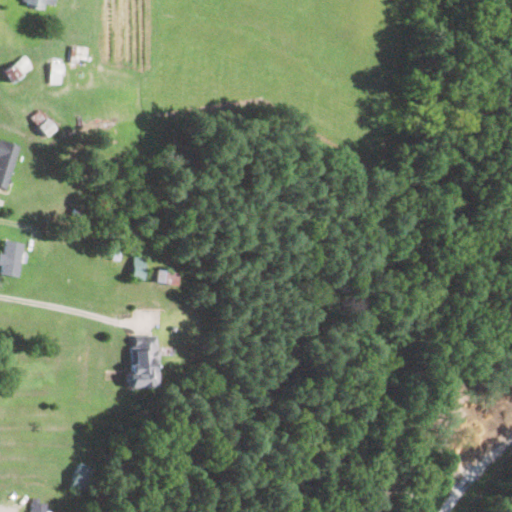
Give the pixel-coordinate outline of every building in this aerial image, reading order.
[(55,0),(54,7),(44,5),(42,11),(30,9),(30,7),(26,6),(26,3),(21,2),(21,0),(55,0)] [(86,48),(85,60),(77,59),(77,64),(69,64),(70,46),(86,48)] [(34,68),(10,85),(2,72),(25,56),(34,68)] [(63,60),(62,75),(60,75),(60,85),(49,84),(50,59),(63,60)] [(55,130),(45,138),(29,118),(39,110),(55,130)] [(0,140),(19,147),(4,191),(0,189),(0,140)] [(82,210),(82,218),(72,217),(73,209),(82,210)] [(22,253),(20,262),(17,278),(0,274),(1,266),(0,265),(0,254),(3,254),(6,241),(23,245),(22,253)] [(120,247),(117,261),(111,260),(114,246),(120,247)] [(146,258),(142,280),(130,278),(132,266),(134,256),(146,258)] [(178,274),(176,286),(153,282),(155,271),(178,274)] [(154,361),(154,372),(155,372),(156,378),(154,378),(155,387),(128,388),(128,385),(127,385),(126,373),(130,373),(129,348),(133,347),(133,338),(154,337),(155,348),(154,348),(154,351),(156,353),(156,359),(154,361)] [(91,469),(82,492),(68,487),(78,464),(91,469)] [(46,504),(46,511),(29,511),(31,511),(31,499),(39,499),(39,504),(46,504)]
